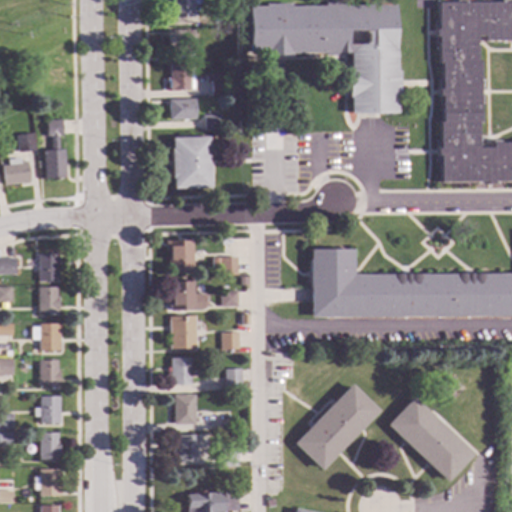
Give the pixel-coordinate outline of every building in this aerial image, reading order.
[(190,0),(190,5),(198,5),(198,16),(164,16),(164,0),(190,0)] [(370,6),(392,6),(393,71),(396,71),(396,98),(393,98),(393,113),(347,114),(347,98),(345,98),(344,72),(346,72),(346,54),(332,54),(332,56),(321,57),(321,54),(287,54),(287,57),(262,57),(262,54),(245,54),(244,7),(261,7),(261,5),(287,4),(287,7),(321,6),(321,4),(341,4),(341,6),(360,6),(360,4),(370,4),(370,6)] [(511,40),(481,41),(481,36),(472,36),(473,63),(475,63),(477,122),(473,122),(474,149),(488,149),(488,145),(511,144),(511,181),(488,182),(488,185),(482,185),(482,181),(437,183),(436,155),(434,155),(434,150),(437,150),(436,122),(439,122),(439,96),(436,96),(436,90),(439,90),(438,63),(436,63),(435,36),(433,36),(433,30),(436,30),(435,7),(511,4),(511,40)] [(192,50),(195,50),(195,61),(180,61),(180,51),(168,51),(167,32),(192,31),(192,50)] [(223,48),(214,48),(214,40),(223,40),(223,48)] [(187,66),(192,66),(192,90),(188,90),(188,92),(167,92),(167,78),(167,65),(187,65),(187,66)] [(224,96),(209,96),(208,76),(224,76),(224,96)] [(192,120),(166,120),(166,101),(192,100),(192,120)] [(218,131),(202,131),(202,117),(218,117),(218,131)] [(59,136),(54,137),(55,150),(60,150),(61,178),(42,179),(40,151),(48,151),(47,137),(44,137),(43,122),(58,121),(59,136)] [(31,151),(15,153),(13,137),(29,135),(31,151)] [(207,188),(169,189),(168,139),(206,138),(207,188)] [(17,164),(24,164),(26,183),(0,186),(0,166),(5,166),(5,161),(17,159),(17,164)] [(188,274),(165,274),(164,242),(187,241),(188,274)] [(511,313),(308,318),(307,251),(349,250),(349,278),(511,274),(511,313)] [(55,282),(36,283),(35,256),(54,255),(55,282)] [(13,276),(0,276),(0,258),(12,258),(13,276)] [(233,275),(218,276),(218,259),(233,258),(233,275)] [(246,286),(237,286),(237,278),(245,278),(246,286)] [(188,295),(204,295),(204,309),(167,310),(166,283),(188,282),(188,295)] [(8,303),(0,303),(0,288),(7,288),(8,303)] [(53,298),(55,297),(56,314),(53,314),(53,321),(45,322),(45,315),(36,315),(35,288),(52,288),(53,298)] [(234,307),(216,308),(216,293),(233,292),(234,307)] [(246,326),(237,326),(237,315),(246,315),(246,326)] [(192,349),(166,349),(165,317),(192,316),(192,349)] [(0,325),(7,325),(8,337),(0,337),(0,325)] [(56,339),(59,339),(59,344),(55,344),(55,351),(36,351),(36,340),(27,340),(27,328),(35,328),(35,325),(55,325),(56,339)] [(235,350),(217,350),(216,334),(235,334),(235,350)] [(186,385),(167,385),(167,359),(186,359),(186,385)] [(8,376),(0,376),(0,360),(8,360),(8,376)] [(54,371),(56,371),(56,385),(54,386),(54,388),(35,388),(35,386),(34,386),(34,382),(35,382),(35,361),(54,361),(54,371)] [(238,390),(222,391),(221,370),(237,370),(238,390)] [(375,412),(317,471),(290,444),(348,385),(375,412)] [(191,425),(171,425),(170,396),(190,396),(191,425)] [(55,424),(36,425),(36,418),(31,418),(31,409),(36,409),(36,398),(54,397),(55,424)] [(470,455),(443,483),(384,426),(411,398),(470,455)] [(225,428),(225,414),(216,413),(216,423),(217,423),(217,428),(225,428)] [(8,431),(0,431),(0,414),(8,414),(8,431)] [(8,448),(0,448),(0,433),(8,433),(8,448)] [(54,443),(56,443),(56,459),(54,459),(54,460),(37,461),(36,434),(54,433),(54,443)] [(194,462),(175,462),(174,436),(193,436),(194,462)] [(234,467),(217,467),(217,449),(234,449),(234,467)] [(56,487),(58,487),(58,497),(36,498),(35,491),(31,491),(30,478),(36,478),(35,471),(56,470),(56,487)] [(0,492),(9,492),(9,504),(0,504),(0,492)] [(233,511),(181,511),(181,496),(232,494),(233,511)]
